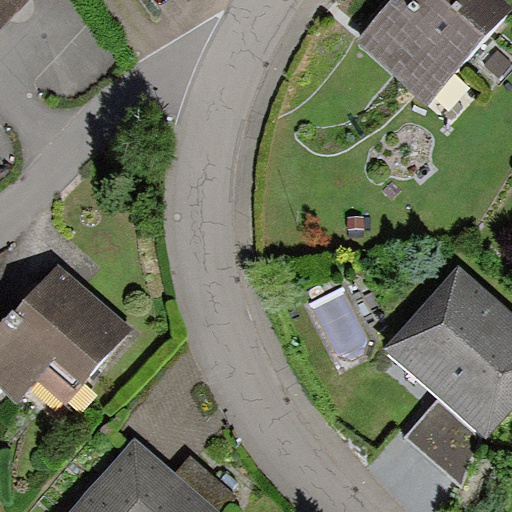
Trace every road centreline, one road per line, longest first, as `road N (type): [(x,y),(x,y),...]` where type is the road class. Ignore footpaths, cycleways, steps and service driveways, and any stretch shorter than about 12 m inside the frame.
road 1 (residential): [(364,511),(292,422),(236,316),(216,216),(226,131),(247,63)]
road 2 (residential): [(247,63),(207,64),(142,90),(0,221)]
